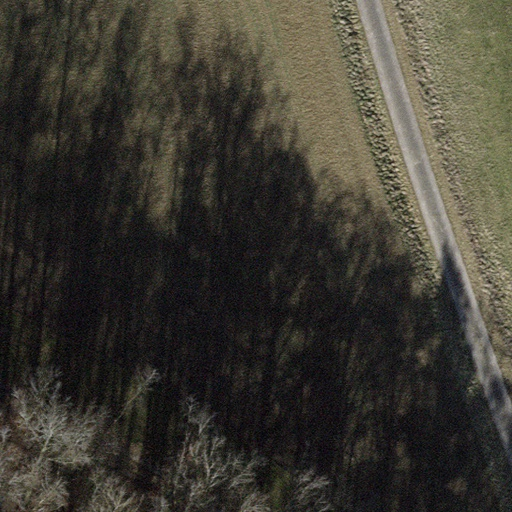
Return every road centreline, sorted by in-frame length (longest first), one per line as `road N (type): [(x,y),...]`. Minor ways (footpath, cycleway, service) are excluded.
road 1 (track): [(384,0),(511,440)]
road 2 (track): [(0,300),(275,439),(332,511)]
